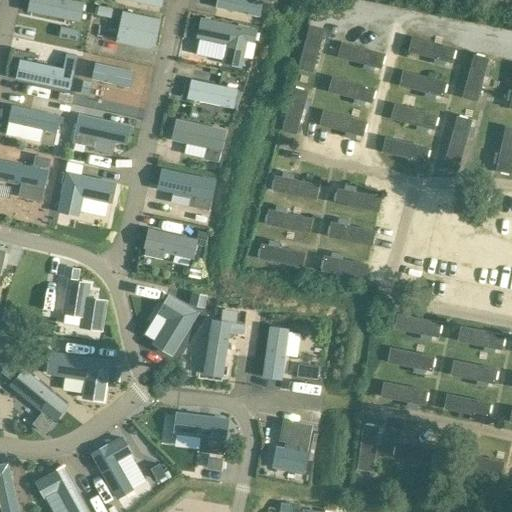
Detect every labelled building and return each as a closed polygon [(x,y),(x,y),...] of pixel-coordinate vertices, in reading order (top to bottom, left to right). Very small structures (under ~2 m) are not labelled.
[(76,0),(29,0),(27,10),(80,22),(84,2),(76,0)] [(216,0),(215,7),(259,16),(262,0),(216,0)] [(99,5),(97,13),(110,16),(112,8),(99,5)] [(123,10),(116,41),(154,50),(161,18),(123,10)] [(200,38),(196,54),(222,60),(221,62),(242,67),(247,42),(255,43),(257,29),(200,17),(196,37),(200,38)] [(315,69),(323,25),(307,22),(298,66),(315,69)] [(62,26),(59,36),(77,40),(79,29),(62,26)] [(413,33),(409,49),(451,61),(456,46),(413,33)] [(343,39),(338,55),(381,67),(385,51),(343,39)] [(23,59),(19,79),(69,90),(73,70),(77,55),(66,52),(63,68),(23,59)] [(477,98),(489,56),(474,52),(462,94),(477,98)] [(96,62),(92,79),(130,87),(134,70),(96,62)] [(400,84),(444,93),(447,79),(403,70),(400,84)] [(332,75),(329,91),(372,100),(375,84),(332,75)] [(187,98),(233,107),(237,88),(191,79),(187,98)] [(83,80),(80,93),(90,95),(92,82),(83,80)] [(292,84),(282,129),(298,132),(307,88),(292,84)] [(397,99),(391,115),(433,129),(438,114),(397,99)] [(11,105),(8,121),(9,121),(24,125),(21,139),(54,146),(60,115),(11,105)] [(362,135),(366,120),(325,106),(320,122),(362,135)] [(444,157),(460,161),(473,118),(457,113),(444,157)] [(75,141),(74,149),(84,152),(85,145),(86,144),(90,144),(92,135),(96,136),(125,142),(129,126),(80,116),(74,141),(75,141)] [(176,120),(172,139),(187,142),(184,153),(204,158),(204,159),(219,162),(221,149),(225,130),(176,120)] [(511,172),(511,125),(507,124),(495,168),(511,172)] [(385,135),(382,150),(427,160),(430,145),(385,135)] [(35,154),(33,165),(49,168),(51,158),(35,154)] [(0,159),(0,180),(21,185),(18,196),(42,201),(48,169),(0,159)] [(162,167),(157,189),(191,196),(189,206),(210,210),(217,179),(162,167)] [(66,170),(57,212),(79,216),(80,210),(83,196),(108,202),(112,203),(117,181),(66,170)] [(316,199),(319,183),(275,174),(272,190),(316,199)] [(335,203),(379,211),(382,196),(338,187),(335,203)] [(266,224),(309,233),(312,217),(269,208),(266,224)] [(329,237),(372,245),(376,230),(332,221),(329,237)] [(144,248),(193,259),(197,240),(148,229),(144,248)] [(198,231),(197,238),(200,238),(199,245),(205,246),(208,234),(198,231)] [(259,258),(303,267),(306,251),(262,243),(259,258)] [(366,279),(369,264),(325,255),(322,271),(366,279)] [(66,267),(65,276),(77,278),(79,269),(66,267)] [(68,281),(60,311),(78,316),(75,327),(94,331),(101,304),(82,300),(86,286),(68,281)] [(193,293),(191,301),(203,304),(205,296),(193,293)] [(170,318),(155,342),(171,352),(196,311),(170,295),(160,312),(170,318)] [(394,329),(438,337),(441,322),(398,313),(394,329)] [(211,318),(203,373),(223,376),(230,332),(244,334),(246,324),(211,318)] [(289,328),(270,325),(263,377),(282,379),(289,328)] [(504,334),(460,325),(457,341),(501,350),(504,334)] [(391,347),(388,362),(431,371),(434,355),(391,347)] [(63,354),(59,373),(88,378),(84,396),(102,398),(108,362),(63,354)] [(498,368),(455,359),(451,375),(495,384),(498,368)] [(12,360),(4,370),(11,375),(18,366),(12,360)] [(298,364),(297,376),(318,379),(320,367),(298,364)] [(111,367),(110,379),(118,380),(120,368),(111,367)] [(24,370),(13,384),(44,411),(34,423),(44,430),(58,414),(59,415),(67,405),(24,370)] [(425,405),(428,390),(385,381),(381,396),(425,405)] [(492,402),(448,393),(445,409),(489,417),(492,402)] [(177,413),(175,431),(177,431),(207,435),(205,450),(223,452),(227,420),(177,413)] [(278,446),(274,467),(304,472),(313,425),(283,419),(279,440),(285,442),(284,447),(278,446)] [(364,424),(357,468),(373,471),(380,427),(364,424)] [(122,437),(92,453),(117,497),(132,489),(116,460),(131,452),(122,437)] [(396,442),(393,457),(437,464),(440,448),(396,442)] [(462,451),(458,466),(501,477),(505,462),(462,451)] [(210,458),(209,466),(221,468),(222,460),(210,458)] [(19,511),(8,463),(0,464),(0,500),(1,506),(2,511),(19,511)] [(90,511),(65,465),(35,481),(44,498),(46,497),(57,491),(69,511),(68,511),(90,511)] [(159,465),(152,469),(158,478),(165,475),(159,465)]
